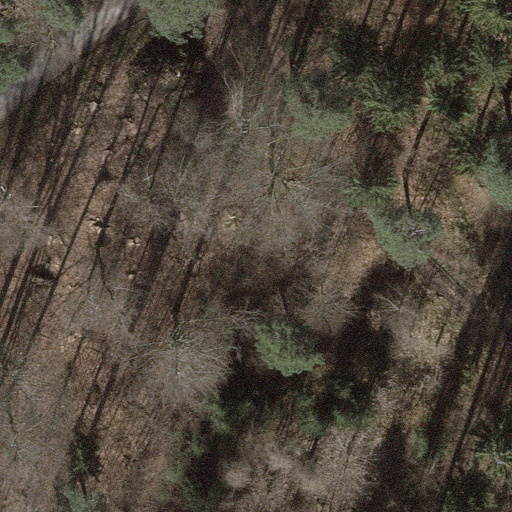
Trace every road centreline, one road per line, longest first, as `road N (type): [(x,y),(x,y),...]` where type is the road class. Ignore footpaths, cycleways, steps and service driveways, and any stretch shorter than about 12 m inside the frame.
road 1 (track): [(250,0),(279,78),(511,340)]
road 2 (track): [(0,94),(22,69),(139,0)]
